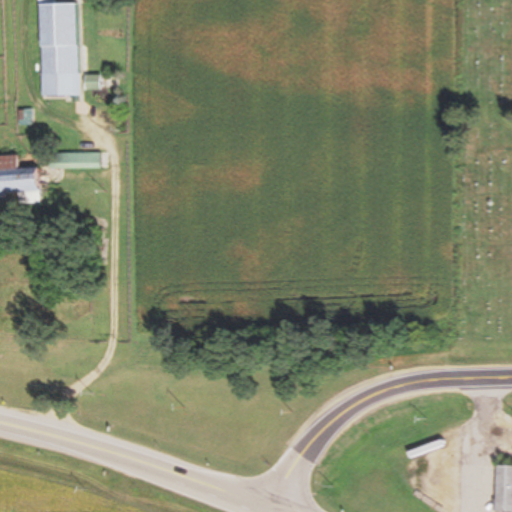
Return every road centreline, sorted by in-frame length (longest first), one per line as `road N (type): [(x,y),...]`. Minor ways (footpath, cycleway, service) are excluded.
road 1 (primary): [(278,510),(0,421)]
road 2 (primary): [(278,510),(303,464),(358,409),(421,386),(511,375)]
